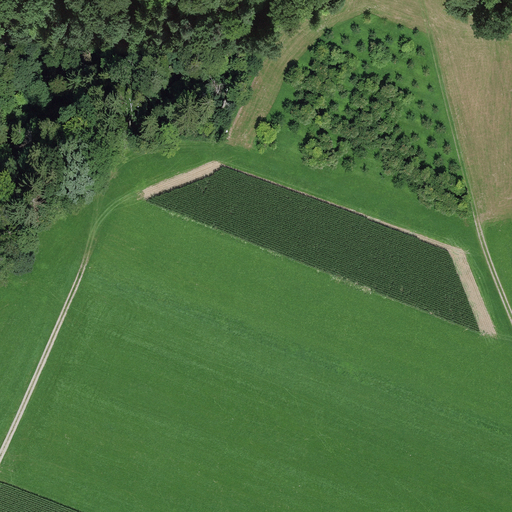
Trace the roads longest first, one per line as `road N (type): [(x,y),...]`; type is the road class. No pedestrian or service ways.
road 1 (track): [(511,315),(483,241),(423,0)]
road 2 (track): [(0,459),(83,273)]
